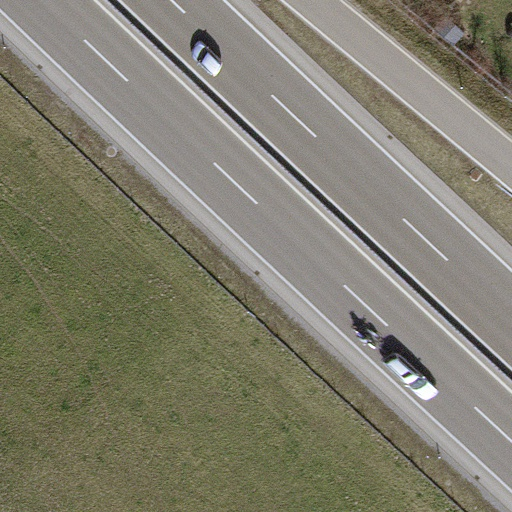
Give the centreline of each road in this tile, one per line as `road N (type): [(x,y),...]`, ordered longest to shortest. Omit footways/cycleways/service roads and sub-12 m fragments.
road 1 (motorway): [(42,0),(511,442)]
road 2 (motorway): [(511,316),(175,0)]
